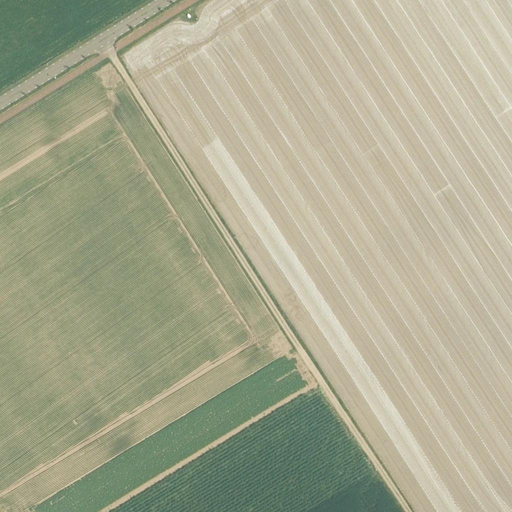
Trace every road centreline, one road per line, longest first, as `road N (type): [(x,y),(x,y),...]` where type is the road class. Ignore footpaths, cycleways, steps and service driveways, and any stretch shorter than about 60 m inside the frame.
road 1 (track): [(409,511),(111,52)]
road 2 (unknown): [(0,104),(165,0)]
